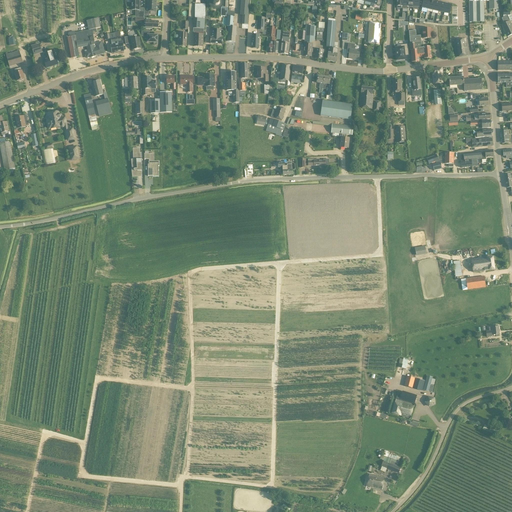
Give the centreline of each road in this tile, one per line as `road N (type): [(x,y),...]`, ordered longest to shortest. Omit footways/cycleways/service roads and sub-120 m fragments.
road 1 (residential): [(0,226),(251,180),(499,174)]
road 2 (tertiary): [(165,58),(257,56),(389,71)]
road 3 (unclassified): [(392,511),(419,482),(455,410),(511,387)]
road 4 (tertiary): [(0,104),(81,73),(165,58)]
